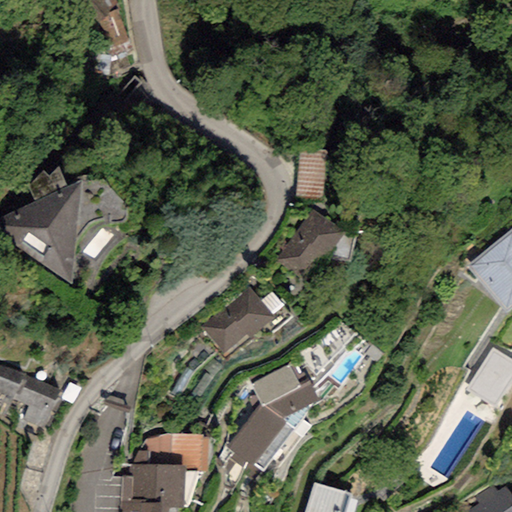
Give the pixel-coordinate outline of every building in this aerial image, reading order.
[(327,158),(300,156),(295,201),(322,204),(327,158)] [(80,186),(0,222),(0,234),(72,291),(80,186)] [(349,240),(313,212),(273,262),(305,287),(324,263),(328,266),(349,240)] [(511,235),(467,271),(507,321),(511,316),(511,235)] [(277,325),(249,290),(198,329),(224,362),(246,344),(248,347),(277,325)] [(511,389),(511,382),(507,379),(511,371),(511,364),(498,354),(471,390),(497,409),(511,389)] [(47,435),(60,397),(24,375),(21,379),(0,368),(0,396),(14,405),(15,402),(29,410),(24,423),(47,435)] [(289,369),(252,388),(261,414),(227,455),(251,476),(255,470),(264,478),(310,414),(319,409),(311,388),(300,394),(289,369)] [(171,438),(146,442),(146,455),(148,455),(148,470),(185,477),(186,481),(199,483),(207,483),(208,447),(202,446),(203,442),(171,438)] [(137,454),(131,466),(148,470),(148,455),(146,455),(137,454)] [(131,466),(130,466),(129,478),(122,478),(120,511),(190,511),(199,483),(186,481),(185,477),(148,470),(131,466)] [(511,511),(511,497),(510,500),(505,491),(497,494),(493,486),(476,498),(478,506),(467,511),(511,511)] [(348,511),(351,504),(315,488),(307,511),(348,511)]
